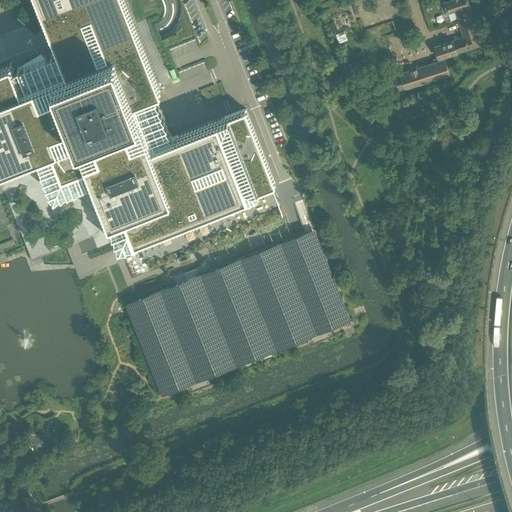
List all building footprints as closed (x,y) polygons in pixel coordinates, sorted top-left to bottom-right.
[(0,179),(32,260),(112,229),(119,247),(138,239),(148,267),(176,257),(178,264),(192,258),(189,251),(243,230),(245,237),(258,232),(256,225),(283,214),(279,204),(272,185),(276,184),(246,108),(175,136),(157,91),(161,90),(141,38),(125,0),(37,0),(58,50),(39,57),(13,67),(11,62),(7,63),(0,45),(0,179)] [(451,20),(458,18),(471,13),(469,5),(469,4),(467,0),(447,0),(445,1),(440,3),(443,12),(448,10),(448,11),(451,20)] [(471,13),(458,18),(464,36),(435,45),(439,57),(440,57),(440,60),(401,72),(401,73),(395,75),(400,88),(405,87),(449,73),(445,58),(444,58),(443,56),(459,51),(481,44),(471,13)] [(328,24),(332,33),(339,30),(334,21),(328,24)] [(294,203),(297,211),(303,227),(304,227),(305,231),(313,228),(311,224),(313,223),(304,200),(304,199),(294,203)] [(300,234),(126,303),(162,392),(352,317),(316,227),(310,230),(300,234)] [(178,274),(180,279),(192,273),(190,268),(178,274)]
